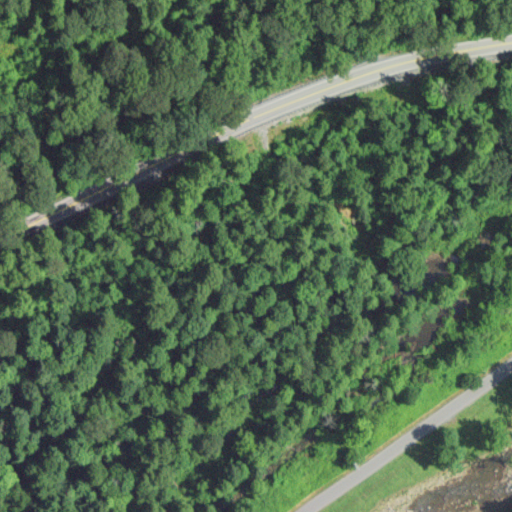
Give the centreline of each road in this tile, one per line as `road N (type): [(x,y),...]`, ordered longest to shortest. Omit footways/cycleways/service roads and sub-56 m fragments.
road 1 (secondary): [(0,238),(298,92),(511,42)]
road 2 (residential): [(300,511),(511,360)]
